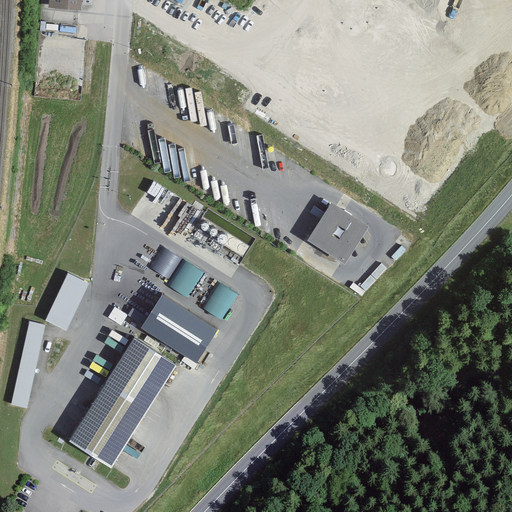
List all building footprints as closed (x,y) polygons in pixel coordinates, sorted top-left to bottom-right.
[(80,0),(49,0),(49,7),(80,10),(80,0)] [(368,227),(331,203),(307,241),(345,264),(368,227)] [(185,259),(170,285),(190,297),(206,271),(185,259)] [(45,321),(66,331),(89,283),(68,273),(45,321)] [(217,281),(204,309),(226,319),(239,291),(217,281)] [(141,328),(197,363),(218,330),(163,295),(141,328)] [(122,323),(128,313),(116,305),(109,315),(122,323)] [(11,405),(27,409),(45,325),(30,322),(11,405)] [(175,362),(132,335),(67,440),(110,466),(175,362)]
